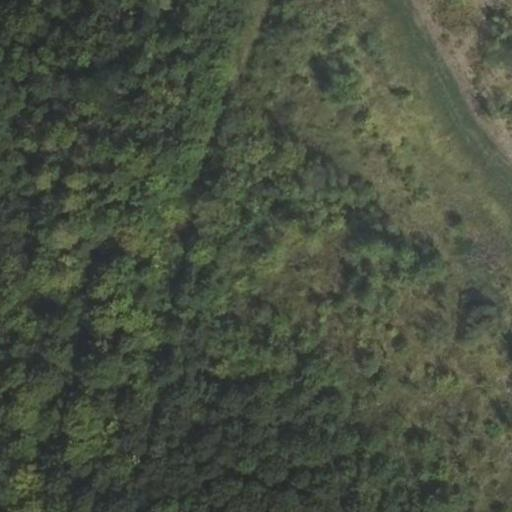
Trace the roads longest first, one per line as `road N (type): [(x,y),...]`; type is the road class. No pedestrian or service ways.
road 1 (track): [(132,511),(188,211),(230,69),(262,0)]
road 2 (track): [(412,0),(476,123),(511,168)]
